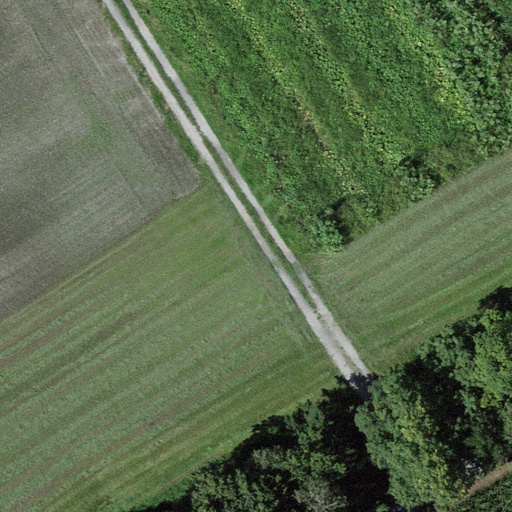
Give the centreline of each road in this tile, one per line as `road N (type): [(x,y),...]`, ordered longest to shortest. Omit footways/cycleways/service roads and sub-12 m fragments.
road 1 (track): [(435,488),(116,0)]
road 2 (track): [(395,511),(511,442)]
